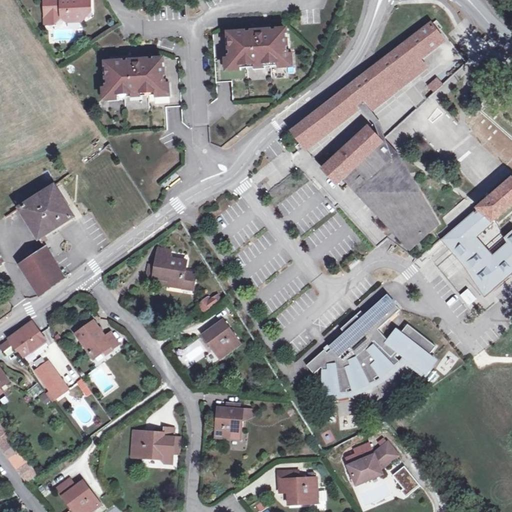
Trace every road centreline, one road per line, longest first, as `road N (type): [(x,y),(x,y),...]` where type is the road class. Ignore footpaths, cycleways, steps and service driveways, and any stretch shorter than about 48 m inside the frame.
road 1 (residential): [(89,270),(192,404),(193,511)]
road 2 (residential): [(378,0),(344,70),(265,134),(234,174),(219,179)]
road 3 (residential): [(219,179),(200,138),(195,23)]
road 4 (residential): [(219,179),(89,270)]
